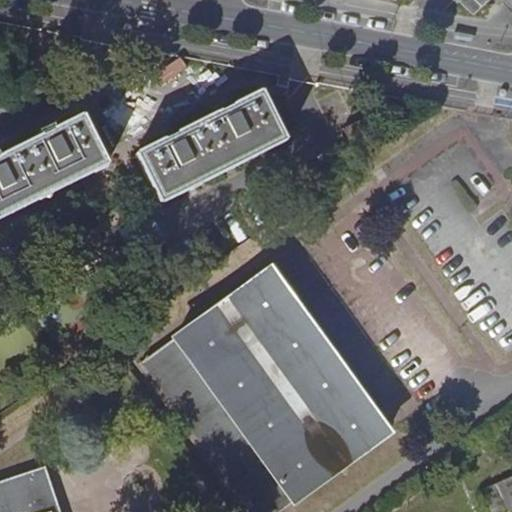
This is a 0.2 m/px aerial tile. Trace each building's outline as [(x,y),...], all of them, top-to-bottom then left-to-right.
[(171,135),(166,137),(138,151),(162,200),(284,140),(260,91),(231,105),(226,108),(220,110),(175,133),(171,135)] [(219,106),(220,110),(226,108),(231,105),(229,101),(219,106)] [(0,218),(108,164),(84,116),(54,131),(49,133),(44,136),(0,157),(0,218)] [(344,127),(351,143),(375,130),(368,116),(344,127)] [(49,133),(54,131),(51,124),(41,129),(44,136),(49,133)] [(171,135),(175,133),(173,128),(164,133),(166,137),(171,135)] [(298,498),(385,434),(268,273),(181,336),(183,337),(145,365),(252,511),(270,511),(295,494),(298,498)] [(0,511),(59,511),(43,467),(0,482),(0,511)] [(511,475),(486,485),(494,511),(497,511),(511,507),(511,475)]
